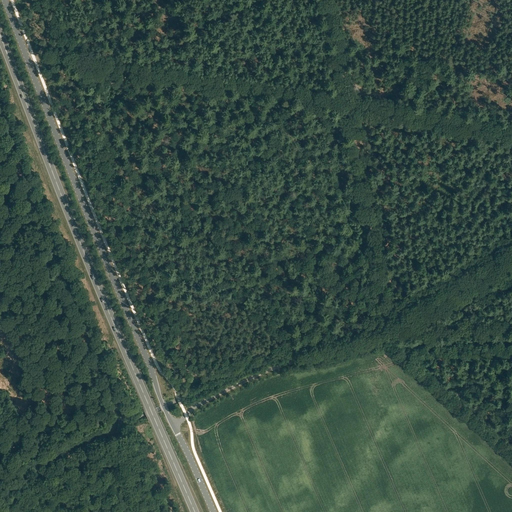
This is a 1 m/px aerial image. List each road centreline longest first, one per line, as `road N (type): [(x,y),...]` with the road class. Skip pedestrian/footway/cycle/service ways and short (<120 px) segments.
road 1 (trunk): [(194,511),(0,35)]
road 2 (unclassified): [(0,491),(108,447),(122,415),(0,106)]
road 3 (tertiary): [(173,425),(4,0)]
road 4 (track): [(25,55),(346,103),(326,0)]
road 5 (track): [(388,325),(346,103),(511,131)]
road 6 (track): [(329,280),(98,65)]
road 7 (track): [(511,447),(403,347),(511,342)]
road 8 (track): [(295,361),(390,334),(511,253)]
road 9 (unclassified): [(173,425),(195,405),(295,361)]
road 10 (track): [(388,325),(397,332),(511,326)]
